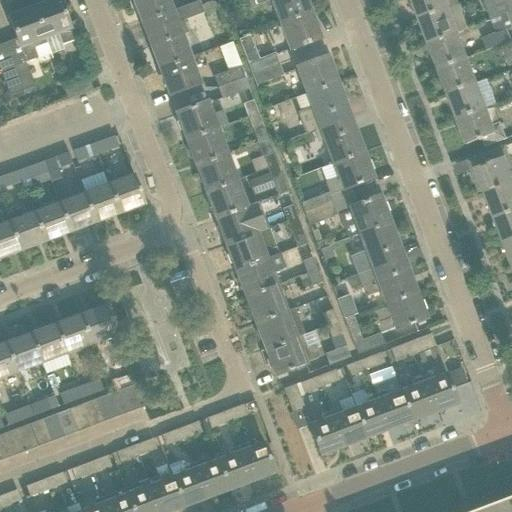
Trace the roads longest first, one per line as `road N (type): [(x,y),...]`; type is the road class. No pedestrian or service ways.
road 1 (residential): [(510,437),(343,0)]
road 2 (residential): [(0,478),(187,412),(233,387),(182,233)]
road 3 (residential): [(182,233),(95,0)]
road 4 (residential): [(300,507),(510,437)]
road 5 (residential): [(0,303),(182,233)]
road 6 (unknown): [(131,96),(0,145)]
